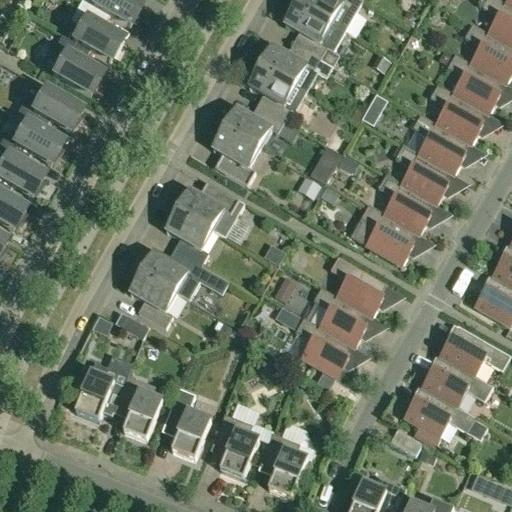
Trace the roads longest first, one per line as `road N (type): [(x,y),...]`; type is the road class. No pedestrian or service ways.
road 1 (residential): [(21,453),(83,301),(254,0)]
road 2 (residential): [(193,0),(0,357)]
road 3 (residential): [(327,511),(357,436),(511,166)]
road 4 (residential): [(167,511),(21,453)]
